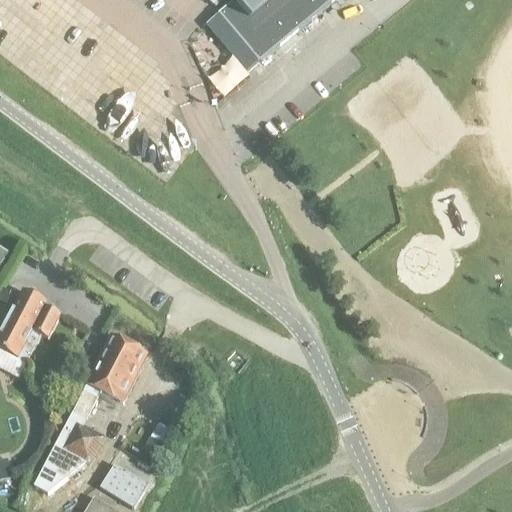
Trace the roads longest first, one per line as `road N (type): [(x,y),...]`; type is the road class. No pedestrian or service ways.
road 1 (tertiary): [(314,352),(270,302),(0,101)]
road 2 (unclassified): [(314,352),(304,356),(189,299),(99,234),(85,231),(65,246)]
road 3 (tertiary): [(385,511),(314,352)]
